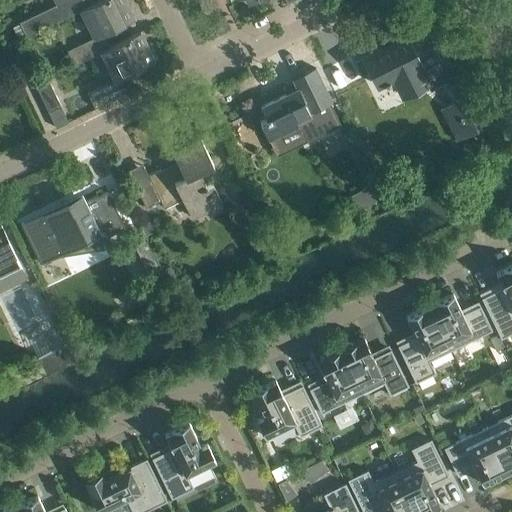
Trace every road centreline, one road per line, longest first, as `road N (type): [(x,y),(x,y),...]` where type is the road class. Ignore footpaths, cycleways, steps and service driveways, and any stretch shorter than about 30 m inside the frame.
road 1 (residential): [(206,382),(511,237)]
road 2 (residential): [(0,481),(206,382)]
road 3 (residential): [(0,175),(197,77)]
road 4 (residential): [(197,77),(360,0)]
road 5 (residential): [(269,511),(206,382)]
